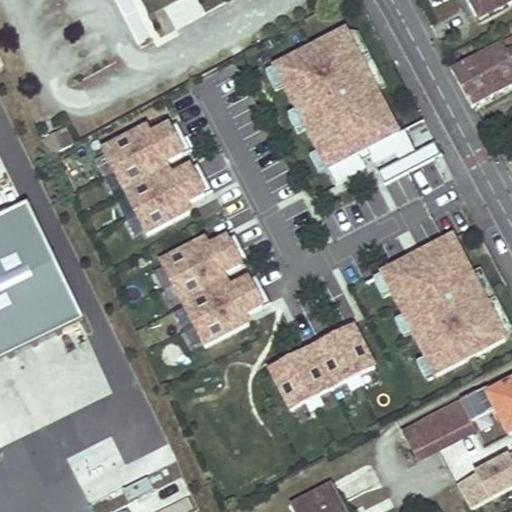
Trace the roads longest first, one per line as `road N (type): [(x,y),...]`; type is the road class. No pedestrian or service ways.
road 1 (residential): [(511,217),(396,0)]
road 2 (unknown): [(272,0),(133,69)]
